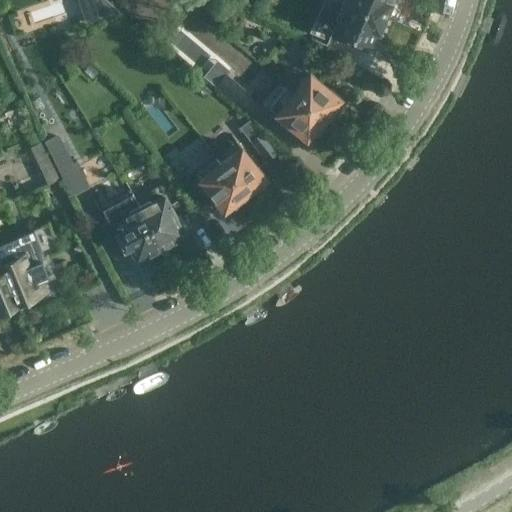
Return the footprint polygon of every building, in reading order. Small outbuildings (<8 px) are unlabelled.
[(116,11),(104,0),(78,0),(85,21),(116,11)] [(385,17),(346,0),(320,0),(312,21),(372,46),(378,32),(378,33),(385,17)] [(346,0),(385,17),(391,3),(390,3),(391,0),(346,0)] [(324,47),(328,36),(306,27),(301,38),(324,47)] [(90,64),(83,71),(91,79),(98,72),(90,64)] [(306,69),(289,89),(327,121),(337,109),(333,105),(340,96),(330,87),(329,89),(306,69)] [(226,72),(215,85),(234,102),(245,89),(227,73),(226,72)] [(327,121),(289,89),(272,109),(295,128),(294,130),(305,139),(312,130),(317,133),(327,121)] [(240,125),(266,161),(276,153),(250,118),(240,125)] [(46,140),(44,141),(71,195),(89,186),(77,161),(73,162),(64,144),(60,146),(55,136),(46,140)] [(59,179),(41,141),(30,146),(47,184),(59,179)] [(237,142),(217,158),(248,197),(261,187),(257,183),(266,176),(257,165),(256,166),(237,142)] [(248,197),(217,158),(196,174),(215,198),(214,199),(222,210),(231,203),(234,208),(248,197)] [(174,216),(170,207),(160,187),(136,199),(161,246),(185,234),(176,216),(174,216)] [(94,198),(80,205),(94,231),(108,224),(94,198)] [(161,246),(136,199),(121,207),(125,215),(117,219),(123,230),(117,233),(126,248),(130,246),(137,259),(161,246)] [(0,262),(17,302),(20,301),(23,304),(28,304),(31,301),(31,296),(42,292),(37,281),(41,279),(40,278),(45,276),(39,261),(34,263),(34,261),(30,263),(19,236),(0,243),(0,262)] [(17,302),(0,262),(0,318),(0,319),(21,310),(17,302)]
